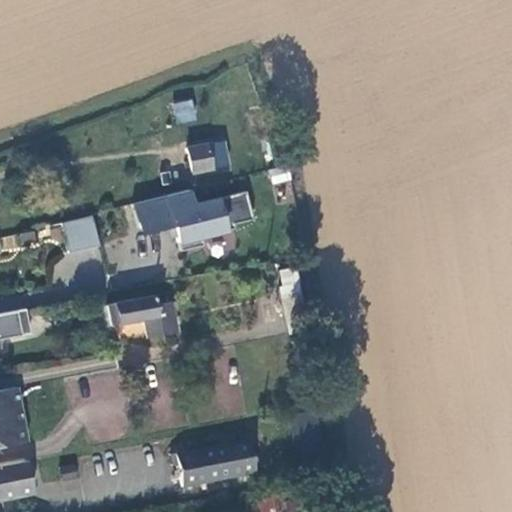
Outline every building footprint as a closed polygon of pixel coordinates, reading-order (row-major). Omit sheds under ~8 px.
[(176,124),(196,120),(192,99),(172,104),(176,124)] [(208,143),(213,169),(226,166),(221,141),(208,143)] [(213,169),(208,143),(188,148),(193,172),(213,169)] [(190,190),(134,203),(141,232),(175,224),(182,251),(204,246),(202,237),(236,229),(235,225),(254,220),(248,192),(194,205),(190,190)] [(70,252),(100,245),(100,242),(94,217),(63,224),(70,252)] [(31,233),(19,235),(20,242),(32,240),(31,233)] [(280,286),(289,333),(310,329),(297,267),(283,270),(286,284),(280,286)] [(153,296),(104,305),(107,326),(144,319),(147,337),(175,332),(171,305),(155,308),(153,296)] [(0,441),(26,437),(15,385),(0,387),(0,441)] [(248,440),(169,454),(171,465),(176,464),(180,486),(254,473),(248,440)] [(26,459),(12,462),(14,475),(29,473),(26,459)] [(12,462),(0,463),(0,497),(32,492),(29,473),(14,475),(12,462)] [(277,511),(277,500),(260,501),(260,511),(277,511)]
